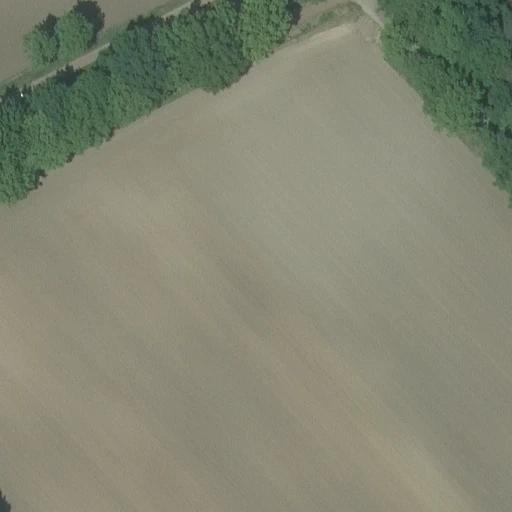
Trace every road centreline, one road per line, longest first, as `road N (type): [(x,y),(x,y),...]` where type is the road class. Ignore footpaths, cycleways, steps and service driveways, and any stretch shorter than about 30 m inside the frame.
road 1 (secondary): [(0,137),(271,0)]
road 2 (unclassified): [(511,155),(370,0)]
